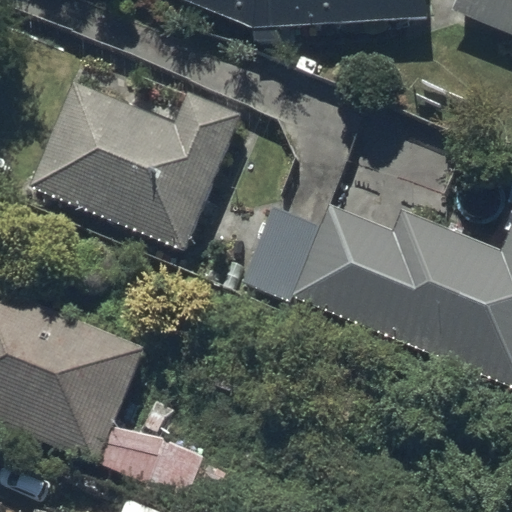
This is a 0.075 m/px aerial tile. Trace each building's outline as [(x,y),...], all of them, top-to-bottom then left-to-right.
[(279,47),(280,30),(430,22),(428,0),(165,0),(238,33),(254,33),(253,47),(279,47)] [(511,0),(455,0),(451,10),(511,35),(511,0)] [(74,85),(31,187),(188,253),(245,117),(188,93),(174,127),(74,85)] [(291,304),(293,300),(511,388),(511,225),(501,254),(402,214),(395,231),(331,206),(322,228),(275,209),(244,285),(291,304)] [(0,421),(144,481),(142,485),(188,504),(207,456),(115,418),(144,347),(0,287),(0,421)] [(231,343),(215,389),(280,414),(298,368),(231,343)] [(356,405),(301,385),(289,418),(300,422),(294,439),(316,446),(320,434),(343,443),(356,405)]
